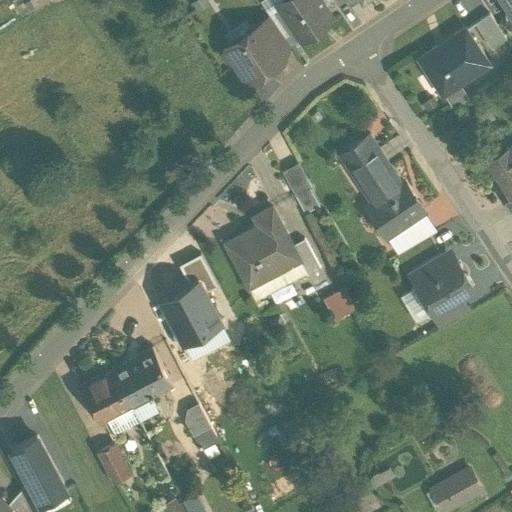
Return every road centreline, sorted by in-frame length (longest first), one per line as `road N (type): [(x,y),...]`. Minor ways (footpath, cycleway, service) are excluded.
road 1 (residential): [(0,412),(311,81),(361,44)]
road 2 (residential): [(361,44),(511,268)]
